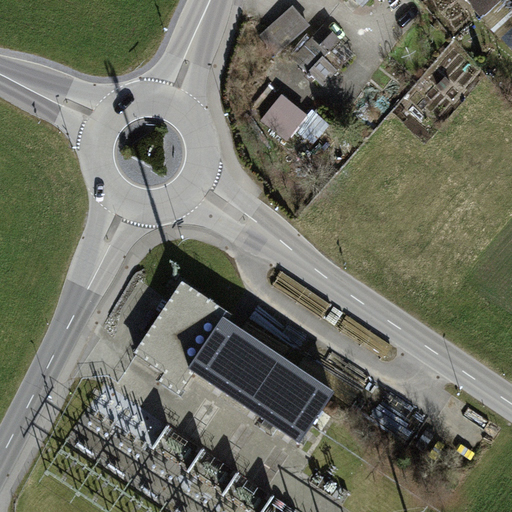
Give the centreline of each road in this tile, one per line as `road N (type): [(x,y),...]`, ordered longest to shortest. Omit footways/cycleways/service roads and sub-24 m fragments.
road 1 (tertiary): [(196,179),(511,404)]
road 2 (tertiary): [(0,458),(127,200)]
